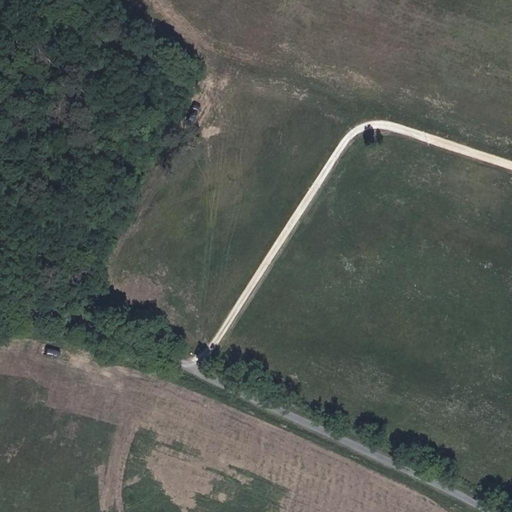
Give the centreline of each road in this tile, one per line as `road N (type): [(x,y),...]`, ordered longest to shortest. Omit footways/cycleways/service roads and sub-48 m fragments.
road 1 (track): [(511,164),(385,123),(350,132),(204,354),(177,359),(95,325),(0,310)]
road 2 (unknown): [(204,354),(511,489)]
